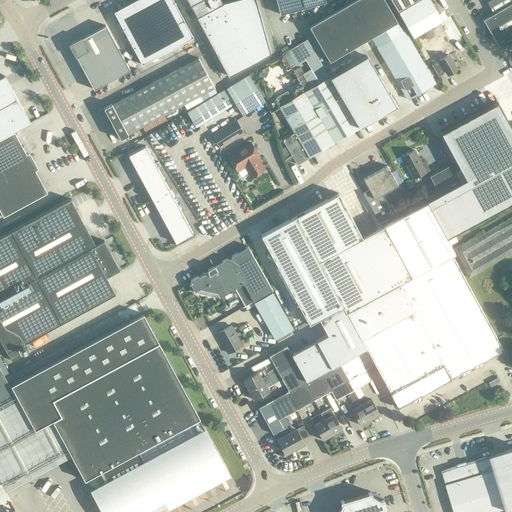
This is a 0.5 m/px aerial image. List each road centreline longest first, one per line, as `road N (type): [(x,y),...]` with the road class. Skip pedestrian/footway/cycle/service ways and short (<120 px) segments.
road 1 (unclassified): [(156,279),(494,69)]
road 2 (residential): [(156,279),(17,25)]
road 3 (unclassified): [(272,491),(156,279)]
road 4 (unclassified): [(272,491),(398,444)]
